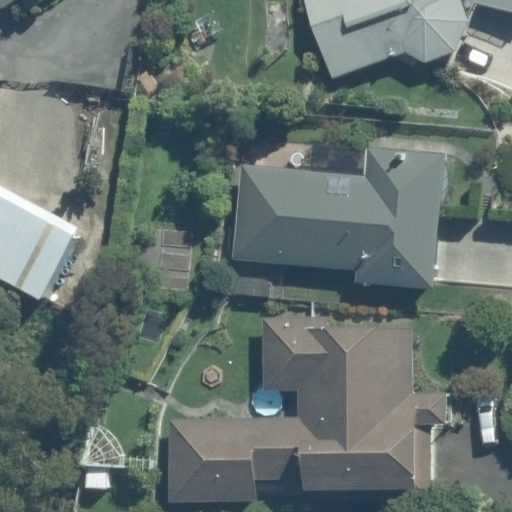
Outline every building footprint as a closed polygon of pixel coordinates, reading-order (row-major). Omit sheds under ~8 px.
[(0,0),(10,17),(35,1),(43,13),(63,0),(0,0)] [(511,0),(310,0),(341,83),(416,57),(433,67),(464,55),(483,27),(480,8),(511,16),(511,0)] [(250,172),(243,266),(366,276),(365,288),(445,294),(456,155),(378,149),(375,181),(250,172)] [(0,185),(0,279),(53,308),(92,235),(0,185)] [(313,419),(172,417),(171,503),(266,504),(266,481),(315,482),(315,490),(437,491),(437,432),(459,432),(459,391),(418,391),(419,322),(269,321),(269,391),(313,392),(313,419)]
